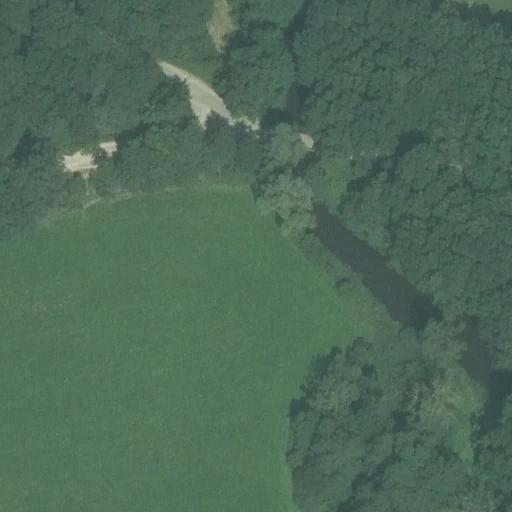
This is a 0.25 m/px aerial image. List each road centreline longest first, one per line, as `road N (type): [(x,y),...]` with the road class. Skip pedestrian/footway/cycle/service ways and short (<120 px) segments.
road 1 (unclassified): [(511,182),(227,133)]
road 2 (unclassified): [(227,133),(207,100),(168,73),(0,4)]
road 3 (track): [(0,172),(203,135)]
